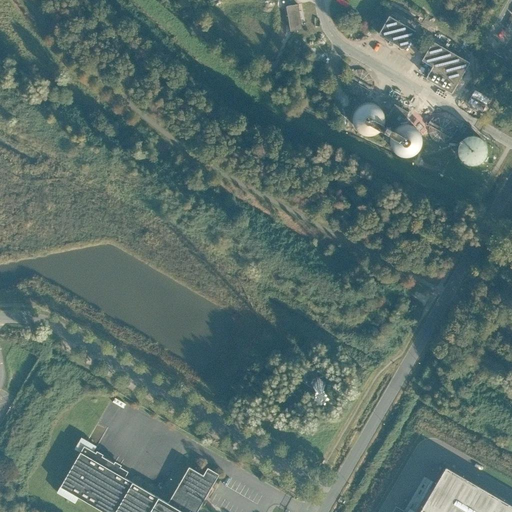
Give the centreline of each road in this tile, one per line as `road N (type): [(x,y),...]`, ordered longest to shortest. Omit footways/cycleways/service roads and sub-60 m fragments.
road 1 (residential): [(0,315),(53,323),(337,489)]
road 2 (residential): [(337,489),(511,186)]
